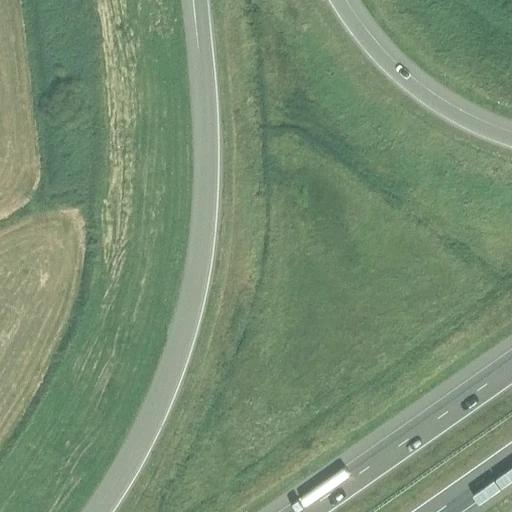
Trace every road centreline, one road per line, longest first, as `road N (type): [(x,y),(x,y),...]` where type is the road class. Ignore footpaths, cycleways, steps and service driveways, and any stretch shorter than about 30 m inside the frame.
road 1 (motorway): [(197,0),(210,117),(210,247),(167,403),(105,511)]
road 2 (motorway): [(511,367),(302,511)]
road 3 (motorway): [(511,136),(401,77),(348,25),(336,0)]
